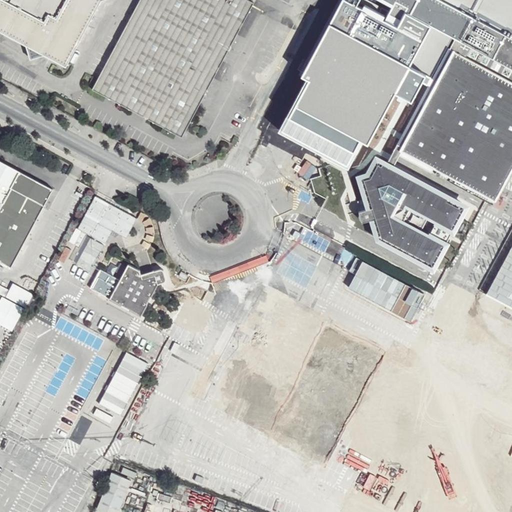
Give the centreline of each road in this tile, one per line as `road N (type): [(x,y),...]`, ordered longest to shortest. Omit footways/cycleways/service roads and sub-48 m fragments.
road 1 (unclassified): [(0,103),(189,205)]
road 2 (unclassified): [(226,255),(254,239),(254,199),(222,183),(189,205)]
